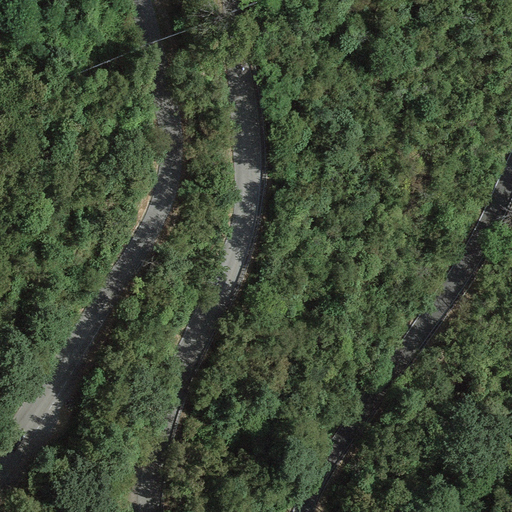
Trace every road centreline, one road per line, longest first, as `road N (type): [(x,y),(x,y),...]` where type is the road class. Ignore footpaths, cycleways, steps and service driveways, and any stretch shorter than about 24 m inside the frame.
road 1 (tertiary): [(237,0),(252,154),(242,227),(149,476),(148,511)]
road 2 (tertiary): [(0,461),(142,243),(169,173),(171,118),(139,0)]
road 3 (tertiary): [(306,511),(444,301),(511,180)]
